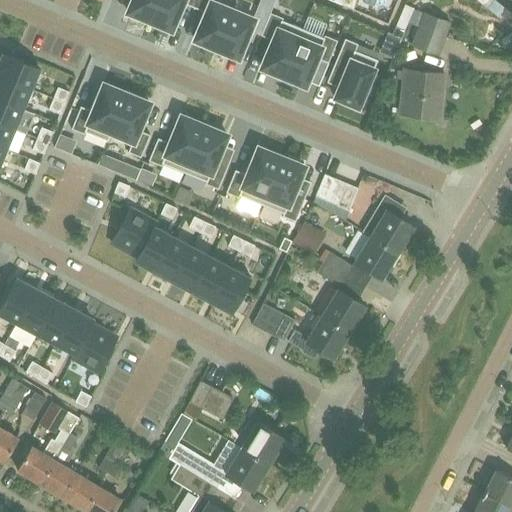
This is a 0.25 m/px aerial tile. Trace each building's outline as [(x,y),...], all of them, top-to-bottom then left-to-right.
[(131,0),(127,12),(149,20),(157,0),(131,0)] [(157,0),(149,20),(171,29),(182,3),(194,7),(196,0),(157,0)] [(205,12),(194,39),(216,48),(233,10),(211,1),(211,0),(196,0),(194,7),(205,12)] [(511,0),(489,0),(486,4),(499,14),(501,11),(510,19),(511,15),(511,0)] [(380,53),(397,58),(413,6),(403,3),(394,32),(387,30),(380,53)] [(233,10),(216,48),(238,57),(254,19),(233,10)] [(439,55),(451,21),(423,11),(411,44),(439,55)] [(272,40),(261,67),(283,76),(303,29),(282,20),(283,18),(270,12),(261,35),(272,40)] [(303,29),(283,76),(305,85),(316,58),(327,63),(336,40),(324,35),(323,37),(303,29)] [(345,70),(338,87),(334,97),(358,107),(377,60),(355,50),(358,44),(345,38),(333,65),(345,70)] [(4,54),(0,64),(0,76),(31,89),(39,68),(4,54)] [(406,68),(400,113),(438,118),(444,74),(406,68)] [(31,89),(0,76),(0,99),(23,109),(31,89)] [(103,84),(92,111),(80,106),(71,129),(84,134),(85,132),(108,141),(109,137),(109,136),(126,93),(103,84)] [(53,98),(64,103),(69,92),(58,87),(53,98)] [(109,136),(109,137),(130,145),(128,152),(140,157),(150,135),(138,130),(149,103),(126,93),(109,136)] [(59,114),(64,103),(53,98),(48,109),(59,114)] [(0,99),(0,122),(15,129),(23,109),(0,99)] [(184,172),(203,125),(181,115),(169,143),(158,138),(148,160),(161,166),(163,163),(184,172)] [(0,122),(0,146),(6,149),(15,129),(0,122)] [(203,125),(184,172),(206,181),(205,184),(218,189),(227,166),(216,161),(222,145),(227,134),(203,125)] [(37,138),(48,143),(52,132),(41,127),(37,138)] [(61,134),(55,147),(72,154),(77,141),(61,134)] [(48,143),(37,138),(32,149),(43,154),(48,143)] [(261,204),(281,157),(258,147),(247,174),(235,169),(225,192),(239,198),(240,195),(261,204)] [(304,199),(293,194),(299,177),(304,166),(281,157),(261,204),(283,213),(282,216),(295,221),(304,199)] [(35,174),(40,163),(28,158),(24,169),(35,174)] [(127,163),(122,174),(135,179),(140,169),(127,163)] [(326,201),(335,179),(323,174),(314,196),(326,201)] [(338,206),(347,184),(335,179),(326,201),(338,206)] [(347,184),(338,206),(348,210),(357,188),(347,184)] [(114,196),(124,201),(130,191),(119,185),(114,196)] [(176,208),(165,203),(160,214),(171,219),(176,208)] [(135,259),(136,259),(157,221),(131,207),(112,242),(137,256),(135,259)] [(386,210),(370,235),(370,236),(397,253),(413,227),(386,210)] [(199,232),(205,221),(194,216),(189,227),(199,232)] [(136,259),(155,269),(173,236),(155,226),(157,221),(136,259)] [(205,221),(199,232),(210,237),(215,227),(205,221)] [(303,221),(292,242),(314,253),(325,232),(303,221)] [(228,246),(239,251),(244,240),(233,235),(228,246)] [(192,246),(173,236),(155,269),(174,280),(192,246)] [(370,236),(354,262),(382,279),(397,253),(370,236)] [(286,252),(291,241),(284,237),(279,248),(286,252)] [(254,245),(244,240),(239,251),(249,256),(254,245)] [(211,256),(192,246),(174,280),(193,290),(211,256)] [(328,251),(322,261),(346,276),(352,266),(328,251)] [(193,290),(212,300),(230,266),(211,256),(193,290)] [(316,271),(340,286),(346,276),(322,261),(316,271)] [(250,277),(230,266),(212,300),(232,311),(250,277)] [(0,314),(16,324),(34,290),(14,279),(0,306),(0,314)] [(365,306),(337,289),(322,315),(349,332),(365,306)] [(29,347),(35,334),(53,300),(34,290),(16,324),(10,336),(29,347)] [(72,310),(53,300),(35,334),(55,344),(72,310)] [(263,329),(274,308),(263,302),(252,323),(263,329)] [(274,335),(284,314),(274,308),(263,329),(274,335)] [(92,321),(72,310),(55,344),(73,354),(74,354),(90,324),(91,324),(92,321)] [(284,314),(274,335),(284,340),(295,320),(284,314)] [(322,315),(308,338),(295,330),(289,340),(302,348),(303,351),(313,357),(316,356),(319,350),(333,359),(349,332),(322,315)] [(70,359),(97,373),(116,337),(91,324),(90,324),(74,354),(73,354),(70,359)] [(5,345),(0,353),(0,355),(9,361),(15,351),(5,345)] [(36,377),(42,367),(32,361),(26,371),(36,377)] [(42,367),(36,377),(46,384),(52,373),(42,367)] [(0,408),(2,410),(19,382),(13,378),(0,398),(0,408)] [(199,407),(211,386),(200,381),(189,402),(199,407)] [(28,387),(19,382),(2,410),(11,415),(28,387)] [(211,386),(199,407),(210,413),(221,392),(211,386)] [(83,406),(89,396),(79,390),(73,400),(83,406)] [(35,391),(22,412),(33,419),(46,398),(35,391)] [(221,392),(210,413),(220,418),(231,397),(221,392)] [(51,438),(43,452),(31,445),(16,469),(39,483),(53,459),(78,417),(52,401),(40,422),(55,431),(60,423),(63,425),(54,440),(51,438)] [(78,417),(53,459),(39,483),(61,496),(75,472),(63,465),(72,450),(70,450),(77,438),(79,439),(88,423),(78,417)] [(241,448),(267,464),(283,438),(256,422),(241,448)] [(0,426),(0,458),(3,461),(17,437),(0,426)] [(212,465),(188,451),(176,443),(168,457),(172,459),(172,460),(218,488),(226,474),(252,490),(267,464),(241,448),(227,440),(212,465)] [(106,471),(121,445),(114,441),(99,467),(106,471)] [(129,450),(121,445),(106,471),(115,476),(129,450)] [(225,511),(209,502),(218,488),(179,465),(171,478),(198,495),(189,509),(194,511),(225,511)] [(511,478),(496,470),(484,493),(510,506),(511,503),(511,478)] [(97,485),(75,472),(61,496),(83,509),(97,485)] [(112,511),(120,499),(97,485),(83,509),(87,511),(112,511)] [(507,511),(510,506),(484,493),(473,511),(507,511)]
